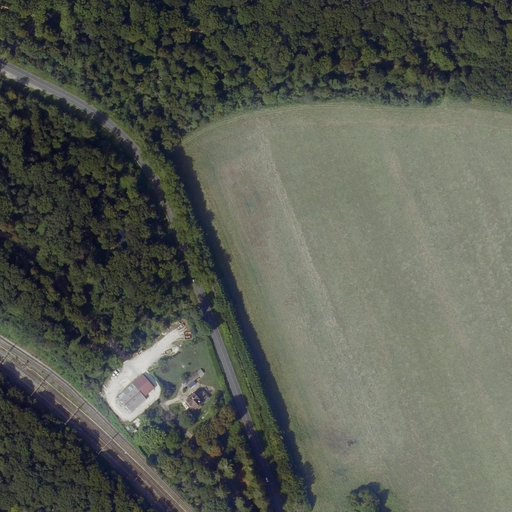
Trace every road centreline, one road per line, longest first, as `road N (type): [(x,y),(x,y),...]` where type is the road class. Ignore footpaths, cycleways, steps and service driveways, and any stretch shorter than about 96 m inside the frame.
road 1 (secondary): [(0,62),(120,130),(159,181),(282,511)]
road 2 (track): [(0,4),(51,16),(142,20),(434,72),(445,37)]
